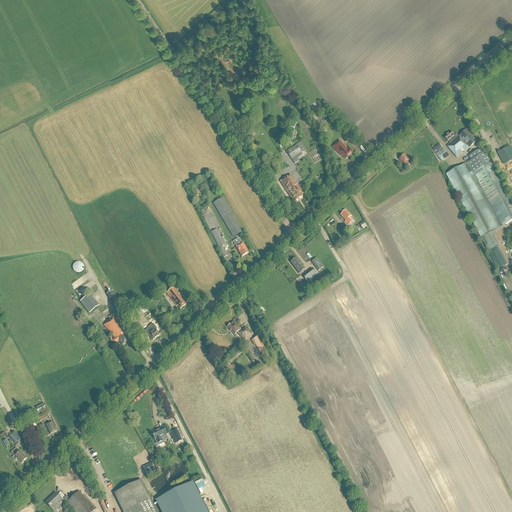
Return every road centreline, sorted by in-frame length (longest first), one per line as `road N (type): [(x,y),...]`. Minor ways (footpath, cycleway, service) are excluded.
road 1 (tertiary): [(0,505),(293,232)]
road 2 (tertiary): [(293,232),(511,35)]
road 3 (unclassified): [(293,232),(136,0)]
